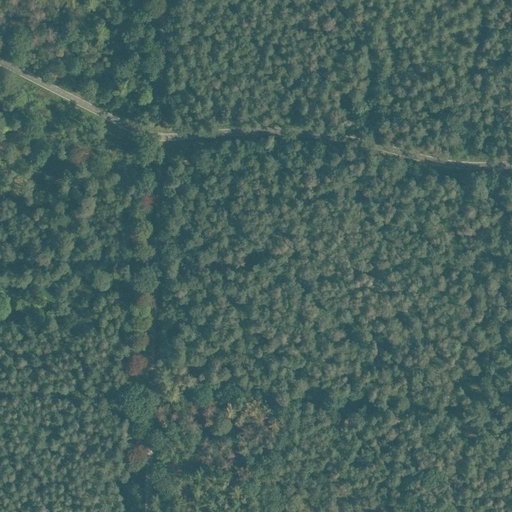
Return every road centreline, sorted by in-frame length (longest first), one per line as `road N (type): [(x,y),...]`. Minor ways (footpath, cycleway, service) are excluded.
road 1 (track): [(0,387),(511,409)]
road 2 (track): [(161,137),(153,511)]
road 3 (track): [(160,0),(161,137)]
